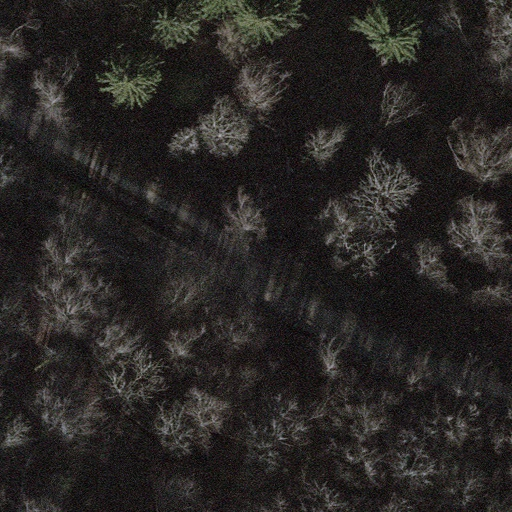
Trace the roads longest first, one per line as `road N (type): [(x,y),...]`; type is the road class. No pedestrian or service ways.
road 1 (track): [(0,97),(363,356)]
road 2 (track): [(363,356),(0,175)]
road 3 (track): [(189,511),(73,361),(0,282)]
road 4 (track): [(511,409),(363,356)]
